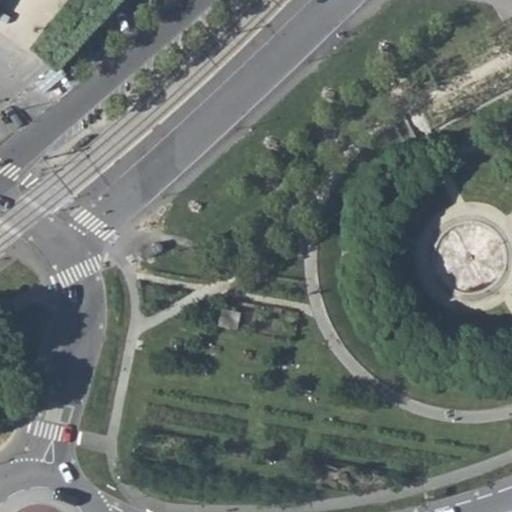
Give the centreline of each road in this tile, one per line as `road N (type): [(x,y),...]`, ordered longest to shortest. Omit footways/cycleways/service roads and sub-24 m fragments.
road 1 (unclassified): [(337,0),(95,223),(64,242)]
road 2 (residential): [(0,171),(190,0)]
road 3 (residential): [(64,242),(80,272),(87,320),(60,429)]
